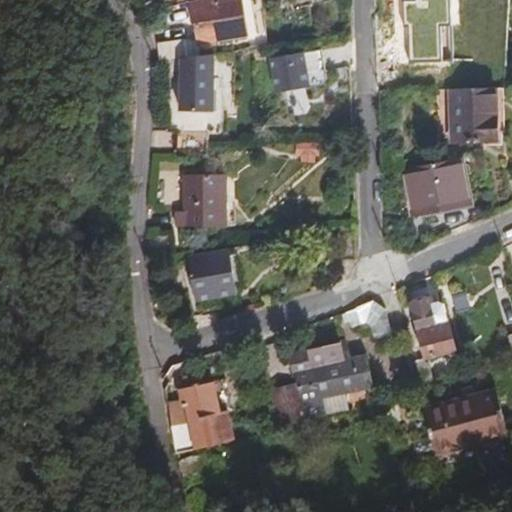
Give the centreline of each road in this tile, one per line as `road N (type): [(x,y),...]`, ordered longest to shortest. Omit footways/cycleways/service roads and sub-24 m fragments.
road 1 (residential): [(102,0),(130,28),(142,61),(129,260),(138,357)]
road 2 (residential): [(376,284),(366,256),(365,0)]
road 3 (residential): [(376,284),(138,357)]
road 4 (residential): [(511,224),(376,284)]
